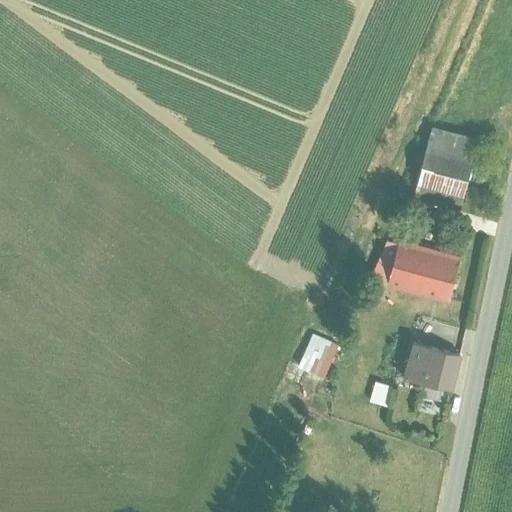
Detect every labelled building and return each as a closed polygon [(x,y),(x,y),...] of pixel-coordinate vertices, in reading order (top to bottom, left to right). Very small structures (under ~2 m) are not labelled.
[(434,127),(413,200),(461,211),(480,139),(434,127)] [(387,240),(370,280),(450,300),(461,259),(387,240)] [(313,332),(298,366),(324,377),(333,357),(334,358),(340,345),(313,332)] [(414,342),(404,377),(426,382),(423,396),(440,400),(444,387),(452,389),(461,354),(414,342)] [(376,381),(370,401),(388,406),(394,386),(376,381)]
